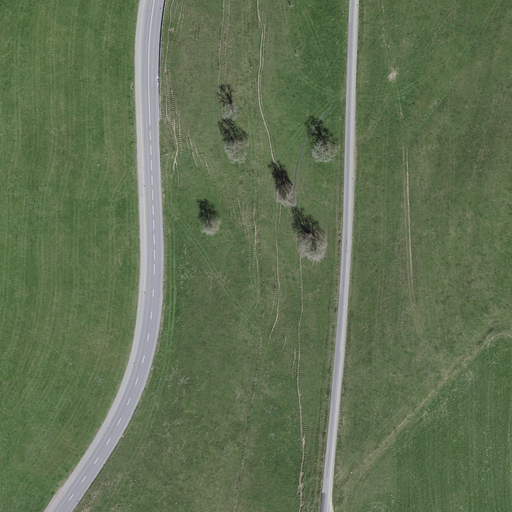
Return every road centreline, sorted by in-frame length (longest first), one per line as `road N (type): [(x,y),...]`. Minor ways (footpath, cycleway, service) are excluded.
road 1 (tertiary): [(58,511),(124,415),(142,359),(152,0)]
road 2 (unclassified): [(352,0),(347,250),(326,511)]
